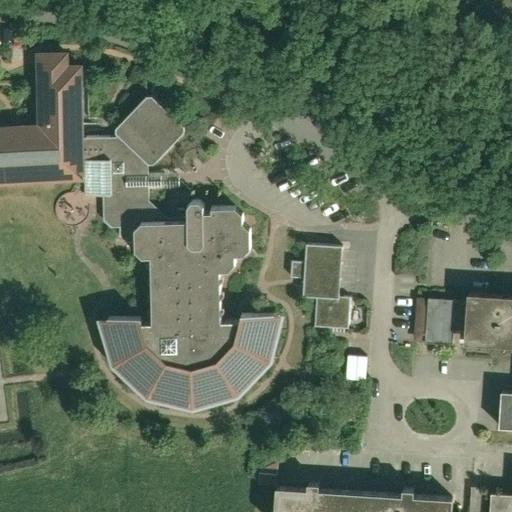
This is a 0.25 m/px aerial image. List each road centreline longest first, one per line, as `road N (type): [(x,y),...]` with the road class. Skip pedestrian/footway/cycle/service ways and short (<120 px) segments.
road 1 (residential): [(392,182),(141,43),(0,19)]
road 2 (residential): [(392,182),(379,389)]
road 3 (residential): [(379,389),(376,418),(394,449),(459,454),(466,395)]
road 4 (residential): [(511,235),(392,182)]
